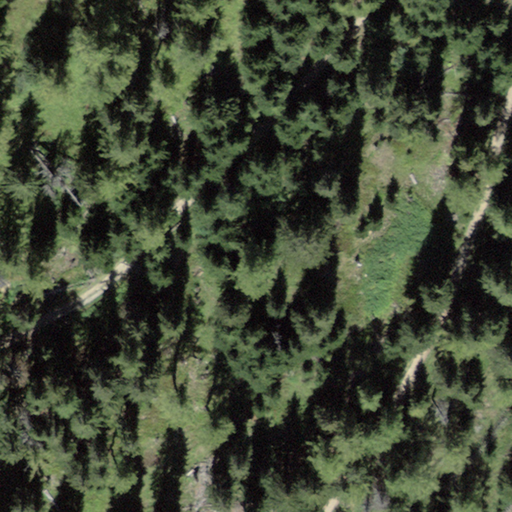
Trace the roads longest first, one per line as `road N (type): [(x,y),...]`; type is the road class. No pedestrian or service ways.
road 1 (track): [(387,0),(116,277),(0,345)]
road 2 (track): [(329,511),(383,442),(416,362),(446,316),(511,98)]
